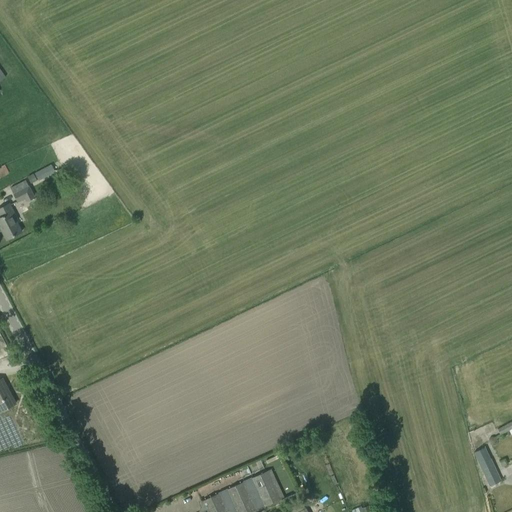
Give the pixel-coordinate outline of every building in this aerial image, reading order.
[(51,163),(35,172),(38,179),(55,171),(51,163)] [(0,168),(0,177),(9,173),(5,165),(1,167),(0,168)] [(33,175),(28,178),(31,185),(37,182),(33,175)] [(25,199),(33,195),(28,186),(13,194),(17,203),(25,199)] [(0,218),(0,227),(6,240),(22,232),(15,219),(17,218),(9,204),(0,208),(0,216),(1,218),(0,218)] [(0,380),(0,411),(0,412),(15,404),(2,379),(0,380)] [(511,421),(499,427),(502,433),(511,429),(511,430),(511,421)] [(479,450),(478,447),(473,450),(485,477),(489,486),(501,481),(491,459),(490,459),(485,447),(479,450)] [(252,511),(283,498),(270,470),(200,502),(203,508),(201,509),(200,511),(199,511),(252,511)] [(299,502),(290,507),(292,511),(298,511),(304,509),(299,502)]
